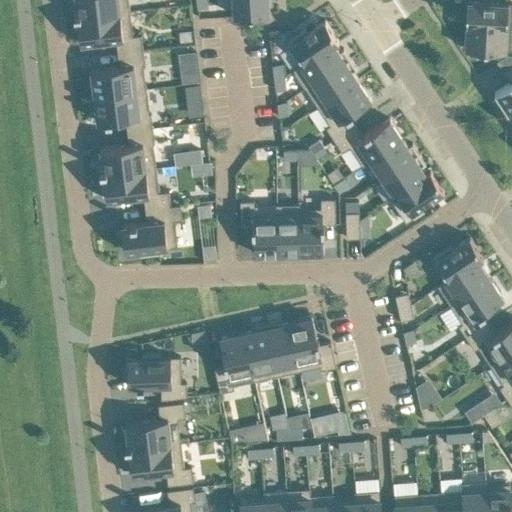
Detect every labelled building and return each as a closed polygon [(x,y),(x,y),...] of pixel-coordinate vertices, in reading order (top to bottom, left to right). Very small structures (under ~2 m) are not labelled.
[(130,10),(128,0),(75,0),(77,11),(74,11),(75,14),(77,14),(78,16),(130,10)] [(270,12),(268,0),(232,0),(234,14),(270,12)] [(511,1),(475,0),(467,0),(466,23),(511,26),(511,22),(511,1)] [(133,34),(130,10),(78,16),(81,42),(116,38),(118,51),(143,48),(141,33),(133,34)] [(335,42),(339,40),(325,19),(308,31),(306,27),(286,40),(301,63),(302,63),(334,42),(335,42)] [(511,49),(511,26),(466,23),(465,47),(511,49)] [(191,29),(179,30),(180,41),(193,40),(191,29)] [(306,87),(351,57),(344,47),(340,50),(335,42),(334,42),(302,63),(301,63),(293,68),(306,87)] [(146,87),(143,63),(145,63),(143,48),(118,51),(119,64),(91,68),(94,94),(146,87)] [(358,78),(353,70),(357,67),(351,57),(306,87),(317,105),(358,78)] [(284,75),(282,62),(272,63),(274,76),(284,75)] [(196,65),(180,67),(182,82),(198,80),(196,65)] [(286,88),(284,75),(274,76),(276,89),(286,88)] [(353,110),(372,97),(358,78),(317,105),(330,123),(326,126),(334,138),(356,124),(349,114),(353,111),(353,110)] [(511,106),(511,79),(510,81),(494,91),(507,110),(511,106)] [(199,82),(185,84),(187,100),(201,98),(199,82)] [(149,112),(146,87),(94,94),(97,120),(106,119),(106,120),(113,119),(112,118),(126,116),(127,130),(153,126),(151,112),(149,112)] [(289,113),(287,100),(277,102),(279,115),(289,113)] [(370,158),(403,136),(390,117),(371,129),(370,128),(365,132),(366,133),(363,135),(356,124),(334,138),(342,150),(350,145),(363,164),(371,159),(370,158)] [(156,166),(153,142),(155,141),(153,126),(127,130),(129,143),(100,146),(103,167),(100,167),(101,170),(103,170),(104,172),(156,166)] [(382,176),(419,152),(413,142),(409,144),(403,136),(370,158),(371,159),(382,176)] [(200,143),(190,144),(191,156),(202,154),(200,143)] [(297,158),(297,148),(284,148),(284,158),(297,158)] [(395,195),(427,172),(427,171),(422,164),(426,162),(419,152),(382,176),(394,194),(395,195)] [(159,191),(156,166),(104,172),(107,198),(144,194),(145,207),(171,204),(169,189),(159,191)] [(427,201),(444,190),(431,169),(427,171),(427,172),(395,195),(394,194),(390,196),(406,221),(430,205),(427,201)] [(350,184),(345,176),(334,183),(339,191),(350,184)] [(323,228),(325,228),(324,223),(336,222),(335,196),(321,197),(321,206),(300,207),(299,207),(300,251),(324,251),(323,228)] [(278,252),(277,203),(255,203),(255,199),(240,199),(241,225),(252,225),(253,230),(254,230),(255,253),(278,252)] [(359,210),(359,200),(345,200),(346,210),(359,210)] [(209,202),(198,203),(199,214),(210,213),(209,202)] [(300,251),(299,207),(300,207),(300,202),(277,203),(278,252),(300,251)] [(178,244),(174,219),(182,218),(180,203),(171,204),(145,207),(147,221),(137,222),(137,220),(131,221),(131,222),(122,224),(124,240),(125,240),(126,250),(128,250),(140,249),(140,254),(159,251),(158,247),(178,244)] [(360,236),(359,210),(346,210),(346,236),(360,236)] [(484,256),(470,235),(453,247),(450,243),(430,256),(446,279),(446,280),(479,258),(480,259),(484,256)] [(491,276),(480,259),(479,258),(446,280),(446,279),(438,284),(450,303),(491,276)] [(504,296),(491,276),(450,303),(462,321),(459,324),(467,336),(488,322),(482,312),(486,309),(485,308),(504,296)] [(414,316),(408,290),(395,293),(401,319),(414,316)] [(319,342),(318,337),(317,337),(315,326),(314,326),(312,316),(307,317),(289,321),(300,369),(321,364),(322,368),(336,365),(331,340),(319,342)] [(300,369),(289,321),(281,323),(280,318),(266,321),(277,374),(300,369)] [(277,374),(266,321),(252,324),(253,329),(244,331),(255,379),(277,374)] [(495,332),(488,322),(467,336),(475,348),(479,346),(491,364),(511,350),(511,321),(500,330),(499,329),(495,332)] [(416,341),(413,328),(403,330),(406,343),(416,341)] [(255,379),(244,331),(227,334),(227,335),(221,336),(224,346),(223,346),(226,358),(225,358),(226,363),(214,365),(220,391),(234,388),(233,384),(255,379)] [(511,350),(491,364),(503,383),(499,386),(507,397),(511,394),(511,350)] [(181,381),(181,355),(161,356),(161,351),(142,352),(142,356),(131,357),(129,357),(129,368),(128,368),(129,384),(138,384),(138,385),(144,385),(144,384),(161,383),(161,398),(187,395),(187,381),(181,381)] [(437,385),(419,397),(421,404),(430,401),(443,393),(437,385)] [(181,441),(178,417),(186,416),(184,400),(158,403),(160,417),(125,421),(128,442),(125,442),(126,445),(128,445),(129,448),(181,441)] [(232,438),(242,437),(239,423),(230,424),(232,438)] [(303,436),(302,426),(289,427),(290,437),(303,436)] [(290,437),(289,427),(276,428),(277,438),(290,437)] [(472,439),(471,429),(459,430),(460,440),(472,439)] [(460,440),(459,430),(446,431),(447,441),(460,440)] [(427,443),(427,433),(414,434),(414,444),(427,443)] [(414,444),(414,434),(401,435),(401,445),(414,444)] [(365,448),(364,438),(351,439),(352,448),(365,448)] [(352,448),(351,439),(338,439),(339,449),(352,448)] [(184,466),(181,441),(129,448),(132,473),(166,469),(168,483),(194,480),(192,465),(184,466)] [(319,451),(318,441),(306,442),(307,452),(319,451)] [(307,452),(306,442),(292,443),(293,453),(307,452)] [(274,455),(273,445),(260,446),(261,456),(274,455)] [(261,456),(260,446),(247,447),(248,457),(261,456)] [(488,511),(486,483),(487,483),(487,479),(462,481),(463,488),(465,511),(488,511)] [(511,511),(511,507),(511,504),(511,503),(511,497),(510,482),(487,483),(486,483),(488,511),(511,511)] [(148,508),(139,510),(139,511),(209,511),(205,488),(194,490),(193,485),(167,488),(170,503),(154,507),(154,505),(147,507),(148,508)] [(311,511),(310,493),(311,493),(310,487),(287,488),(288,511),(311,511)] [(288,511),(287,488),(263,490),(263,495),(264,495),(265,511),(288,511)] [(382,511),(382,509),(381,509),(379,488),(354,490),(355,495),(356,495),(357,511),(382,511)] [(465,511),(463,488),(441,490),(442,511),(465,511)] [(442,511),(441,490),(418,491),(419,511),(442,511)] [(419,511),(418,491),(394,493),(395,511),(419,511)] [(334,511),(333,497),(334,497),(334,492),(311,493),(310,493),(311,511),(334,511)] [(265,511),(264,495),(263,495),(240,497),(241,511),(265,511)] [(357,511),(356,495),(355,495),(334,497),(333,497),(334,511),(357,511)]
